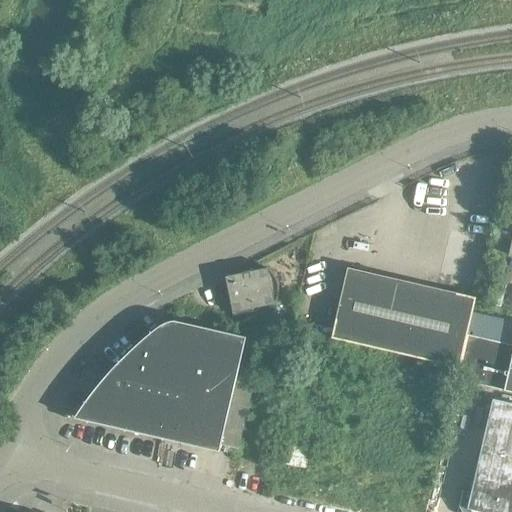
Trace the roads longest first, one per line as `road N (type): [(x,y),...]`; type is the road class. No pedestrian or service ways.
road 1 (unclassified): [(5,458),(32,395),(80,337),(138,292),(447,137),(511,119)]
road 2 (unclassified): [(248,511),(5,458)]
